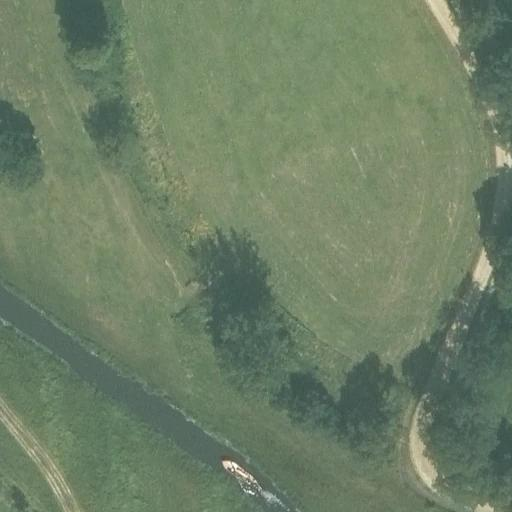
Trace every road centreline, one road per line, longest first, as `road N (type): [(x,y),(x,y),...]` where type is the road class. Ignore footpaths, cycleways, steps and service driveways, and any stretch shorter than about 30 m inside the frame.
road 1 (track): [(432,0),(475,72),(503,167),(497,218),(416,440)]
road 2 (track): [(416,440),(424,475),(439,487),(511,511)]
